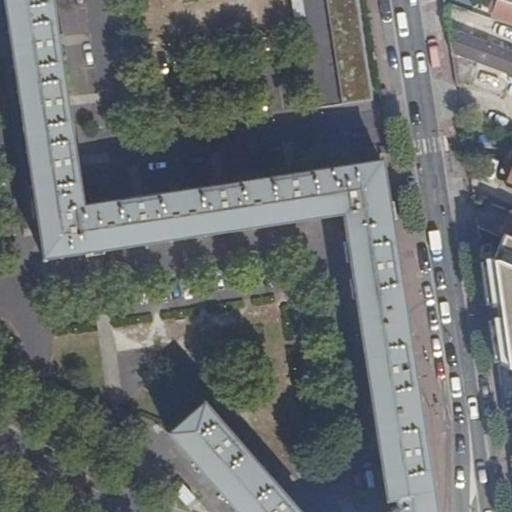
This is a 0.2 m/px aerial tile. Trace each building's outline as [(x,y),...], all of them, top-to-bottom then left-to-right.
[(5,0),(44,262),(343,216),(388,505),(396,503),(397,511),(295,511),(204,407),(169,437),(194,466),(194,467),(200,474),(201,474),(234,511),(435,511),(428,459),(429,458),(429,453),(428,448),(426,448),(414,374),(416,374),(415,368),(415,364),(413,364),(399,272),(400,271),(399,265),(398,261),(396,261),(382,164),(84,210),(51,0),(5,0)] [(511,24),(511,6),(501,3),(496,19),(511,24)] [(511,52),(450,30),(453,55),(511,77),(511,52)] [(511,266),(496,261),(482,259),(500,368),(511,372),(511,266)] [(511,372),(500,368),(508,422),(511,421),(511,372)]
